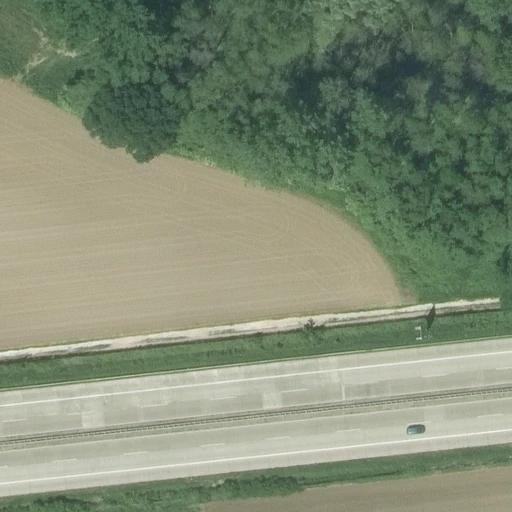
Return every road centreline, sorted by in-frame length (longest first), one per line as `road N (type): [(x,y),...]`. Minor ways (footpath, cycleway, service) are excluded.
road 1 (track): [(0,362),(511,306)]
road 2 (motorway): [(0,470),(511,416)]
road 3 (motorway): [(511,370),(0,424)]
